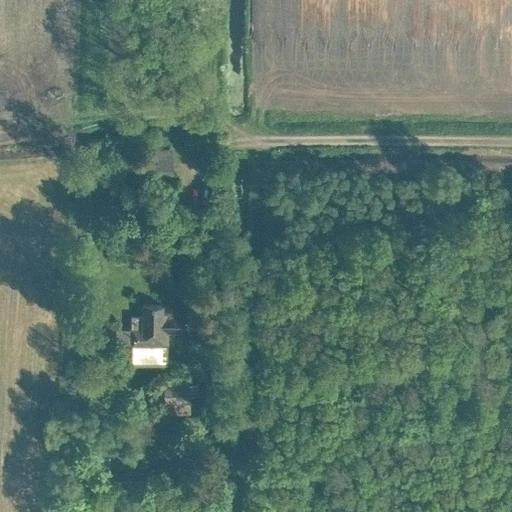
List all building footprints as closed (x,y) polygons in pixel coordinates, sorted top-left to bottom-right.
[(141,176),(170,176),(170,147),(140,147),(141,176)] [(161,312),(161,303),(141,303),(141,315),(130,315),(130,328),(115,328),(115,343),(131,343),(131,359),(164,359),(164,343),(166,343),(166,331),(186,331),(186,316),(166,316),(166,312),(161,312)] [(216,354),(198,354),(198,374),(215,375),(216,354)] [(164,405),(189,404),(187,380),(163,382),(164,405)] [(78,466),(108,466),(109,436),(79,436),(78,466)]
